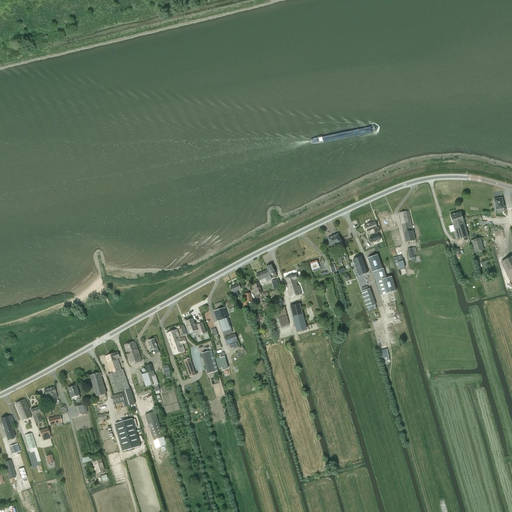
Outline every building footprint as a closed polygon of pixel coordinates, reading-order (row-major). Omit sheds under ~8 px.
[(500,197),(494,198),(496,209),(504,208),(502,197),(500,197)] [(406,242),(415,240),(409,211),(399,213),(406,242)] [(461,212),(457,213),(464,238),(468,237),(461,212)] [(457,213),(451,215),(458,240),(464,238),(457,213)] [(366,232),(377,228),(375,222),(364,226),(366,232)] [(372,243),(381,240),(378,233),(370,237),(372,243)] [(333,236),(337,245),(342,243),(338,234),(333,236)] [(332,247),(337,245),(333,236),(328,239),(332,247)] [(474,252),(484,250),(480,238),(471,240),(474,252)] [(412,262),(416,261),(412,248),(407,249),(410,259),(411,259),(412,262)] [(368,258),(370,264),(373,272),(381,296),(386,294),(396,291),(391,277),(386,278),(383,269),(382,269),(377,255),(368,258)] [(353,260),(359,276),(368,273),(362,256),(353,260)] [(511,256),(501,262),(503,264),(511,283),(511,256)] [(310,263),(311,266),(310,266),(312,270),(319,268),(317,260),(310,263)] [(267,267),(266,267),(267,269),(268,270),(269,273),(270,273),(271,274),(274,273),(274,274),(276,273),(272,265),(267,267)] [(257,275),(257,276),(259,281),(265,278),(266,279),(267,282),(272,279),(271,277),(270,275),(269,273),(268,270),(257,275)] [(285,279),(287,286),(295,283),(293,280),(297,279),(296,275),(285,279)] [(295,283),(287,286),(289,290),(287,291),(290,298),(302,294),(299,286),(297,286),(296,283),(298,282),(297,279),(293,280),(295,283)] [(256,295),(262,293),(258,283),(252,285),(256,295)] [(237,291),(241,289),(239,284),(230,288),(233,295),(235,298),(239,296),(237,291)] [(370,289),(361,292),(367,308),(375,305),(370,289)] [(300,304),(290,307),(296,329),(306,326),(300,304)] [(224,336),(232,334),(232,333),(233,333),(231,330),(232,330),(228,318),(229,317),(225,307),(214,311),(217,321),(218,321),(223,333),(224,336)] [(281,327),(289,324),(287,316),(279,319),(281,327)] [(193,319),(186,321),(187,325),(186,326),(188,329),(189,329),(190,333),(197,330),(199,329),(201,335),(206,333),(202,323),(197,325),(195,326),(193,319)] [(177,330),(166,334),(170,345),(179,341),(179,342),(181,341),(182,344),(186,342),(185,338),(180,339),(177,330)] [(231,335),(224,337),(227,345),(238,341),(235,334),(231,335)] [(155,339),(148,341),(151,351),(154,349),(156,354),(160,352),(158,348),(155,339)] [(179,341),(170,345),(174,355),(185,351),(182,344),(181,341),(179,342),(179,341)] [(130,366),(141,362),(135,343),(134,343),(133,342),(124,345),(125,350),(130,366)] [(387,350),(381,352),(383,359),(389,357),(387,350)] [(209,352),(203,353),(207,368),(209,374),(215,371),(213,366),(216,365),(211,351),(209,352)] [(115,353),(105,356),(109,368),(111,374),(108,374),(114,394),(123,391),(129,389),(123,369),(122,370),(120,363),(118,359),(120,358),(118,352),(115,353)] [(184,361),(189,377),(195,375),(190,359),(184,361)] [(96,397),(106,394),(100,373),(90,375),(96,397)] [(148,373),(142,375),(146,387),(152,385),(148,373)] [(156,375),(155,375),(150,377),(155,392),(160,390),(158,385),(159,384),(156,375)] [(76,385),(68,388),(70,394),(71,394),(72,398),(80,395),(76,385)] [(48,401),(57,398),(54,387),(44,391),(45,396),(46,396),(48,401)] [(112,396),(114,405),(125,402),(123,393),(112,396)] [(22,420),(31,416),(27,405),(24,400),(15,403),(19,413),(22,420)] [(82,405),(76,406),(78,415),(85,413),(88,412),(85,401),(81,401),(82,405)] [(30,410),(32,415),(35,424),(42,421),(39,413),(40,413),(38,407),(30,410)] [(166,444),(159,421),(155,411),(145,415),(156,448),(166,444)] [(10,424),(14,423),(11,416),(0,419),(7,440),(14,438),(10,424)] [(62,425),(60,416),(48,419),(50,425),(56,424),(57,427),(62,425)] [(140,446),(132,419),(115,424),(123,451),(140,446)] [(43,441),(51,438),(50,435),(48,428),(39,431),(42,438),(43,441)] [(36,447),(32,433),(24,435),(29,450),(30,449),(31,452),(34,452),(37,462),(41,461),(36,447)] [(98,472),(104,470),(101,460),(94,462),(98,472)] [(11,461),(4,463),(10,480),(16,479),(11,461)] [(24,468),(19,470),(22,479),(27,477),(26,475),(24,468)]
